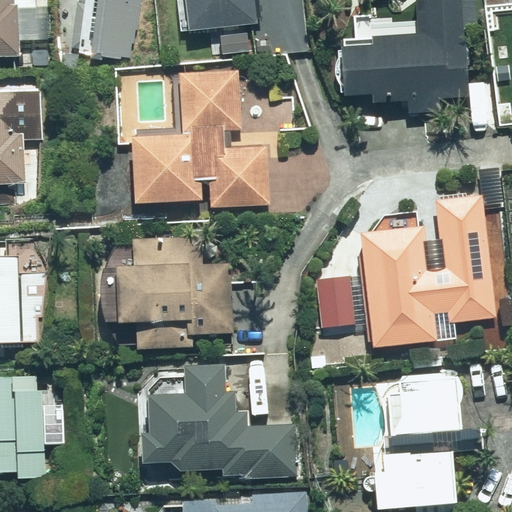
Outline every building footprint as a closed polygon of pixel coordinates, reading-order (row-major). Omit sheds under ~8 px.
[(16,43),(48,43),(48,13),(35,13),(35,0),(0,0),(0,61),(16,62),(16,43)] [(140,0),(93,0),(86,60),(132,66),(140,0)] [(254,0),(180,0),(184,34),(257,27),(254,0)] [(365,51),(332,54),(337,106),(404,100),(406,117),(468,112),(457,0),(422,0),(409,1),(412,40),(365,44),(365,51)] [(129,211),(198,208),(197,185),(205,184),(206,213),(270,211),(267,149),(223,150),(222,131),(239,130),(237,74),(178,76),(180,138),(127,140),(129,211)] [(0,96),(0,93),(0,190),(24,190),(22,141),(39,140),(37,95),(0,96)] [(417,214),(377,219),(368,232),(354,236),(366,352),(435,343),(431,315),(444,313),(446,324),(494,317),(477,195),(429,202),(438,266),(424,268),(417,214)] [(101,355),(188,355),(188,344),(228,344),(228,268),(194,268),(194,243),(125,243),(125,274),(108,274),(108,278),(93,278),(93,331),(100,331),(101,334),(101,355)] [(0,345),(38,346),(40,277),(17,276),(18,260),(0,259),(0,345)] [(221,395),(221,369),(179,369),(179,381),(160,381),(145,396),(145,440),(140,440),(139,475),(149,475),(149,488),(183,489),(183,480),(294,480),(295,429),(245,429),(245,416),(235,416),(235,395),(221,395)] [(382,383),(379,448),(371,458),(368,511),(387,511),(445,506),(448,451),(478,453),(479,432),(449,430),(452,376),(406,374),(405,384),(382,383)] [(18,380),(0,379),(0,477),(11,476),(13,484),(42,484),(42,390),(18,390),(18,380)] [(160,509),(157,511),(142,511),(131,504),(124,510),(125,511),(305,511),(306,495),(227,497),(227,508),(160,509)]
